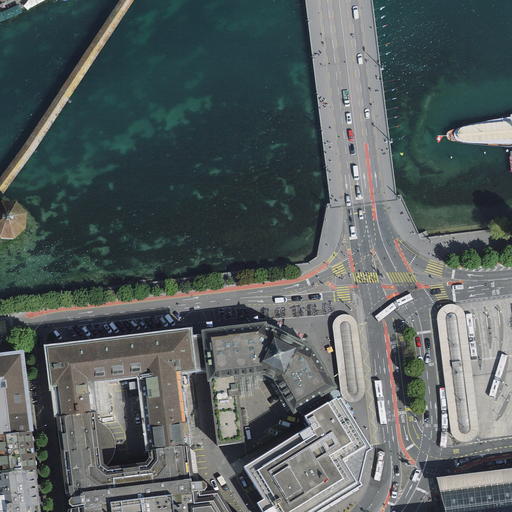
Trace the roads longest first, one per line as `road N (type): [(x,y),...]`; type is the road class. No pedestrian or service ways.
road 1 (primary): [(328,0),(361,256)]
road 2 (primary): [(381,236),(348,0)]
road 3 (residential): [(38,324),(265,296)]
road 4 (residential): [(59,511),(38,324)]
road 5 (primary): [(428,455),(431,408),(412,301)]
road 6 (unclassified): [(490,285),(408,258),(381,236)]
